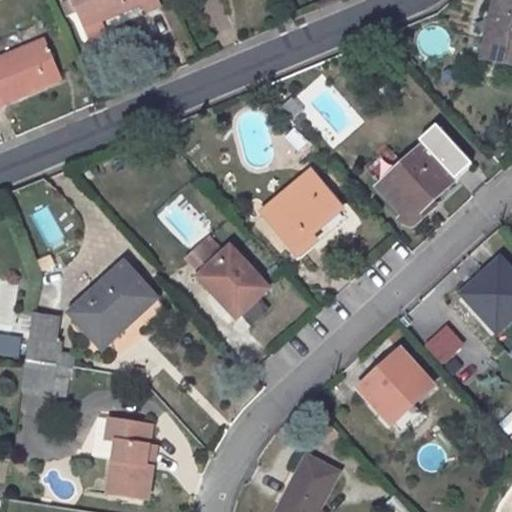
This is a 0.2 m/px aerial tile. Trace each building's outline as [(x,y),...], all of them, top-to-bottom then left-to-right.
[(143,13),(160,6),(157,0),(71,0),(83,27),(139,3),(143,13)] [(511,1),(504,0),(493,0),(481,59),(511,66),(511,1)] [(417,43),(435,54),(445,36),(427,26),(417,43)] [(0,105),(2,105),(1,103),(61,78),(44,38),(0,56),(0,105)] [(289,129),(280,142),(295,152),(304,140),(289,129)] [(442,130),(379,187),(404,214),(425,195),(430,201),(472,163),(442,130)] [(262,211),(297,253),(314,238),(310,233),(341,206),(311,171),(262,211)] [(409,220),(430,201),(425,195),(404,214),(409,220)] [(47,206),(32,214),(47,245),(62,238),(47,206)] [(197,276),(227,308),(232,304),(241,314),(269,288),(229,246),(197,276)] [(467,299),(496,331),(511,316),(511,274),(499,260),(475,282),(480,287),(467,299)] [(126,317),(131,323),(157,299),(125,263),(70,313),(97,343),(126,317)] [(0,280),(0,321),(9,323),(15,283),(0,280)] [(462,294),(467,299),(480,287),(475,282),(462,294)] [(232,304),(227,308),(236,318),(241,314),(232,304)] [(54,364),(68,366),(72,367),(73,357),(59,354),(61,342),(55,341),(58,317),(32,314),(26,360),(54,364)] [(126,317),(97,343),(103,349),(131,323),(126,317)] [(425,345),(442,364),(464,345),(447,325),(425,345)] [(0,352),(19,355),(21,336),(0,333),(0,352)] [(399,351),(358,388),(391,423),(432,386),(399,351)] [(26,360),(21,390),(50,395),(54,364),(26,360)] [(68,366),(54,364),(50,395),(64,396),(68,366)] [(115,441),(108,494),(147,499),(152,467),(144,466),(148,445),(150,425),(108,419),(105,440),(115,441)] [(144,466),(152,467),(155,446),(148,445),(144,466)] [(316,511),(317,511),(337,473),(306,455),(275,511),(316,511)] [(410,511),(394,494),(383,504),(390,511),(410,511)]
